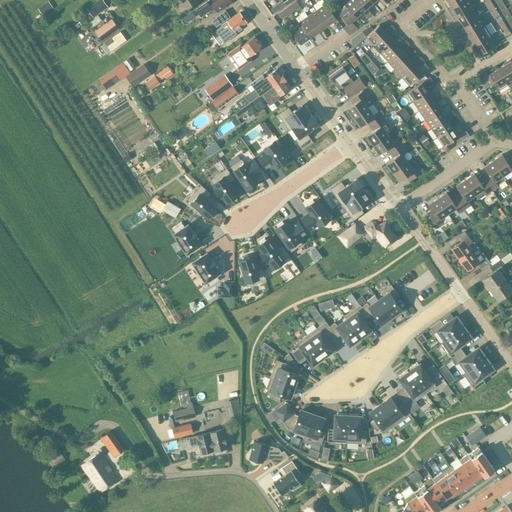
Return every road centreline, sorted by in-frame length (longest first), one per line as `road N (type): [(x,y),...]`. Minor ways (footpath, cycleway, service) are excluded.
road 1 (unclassified): [(274,511),(244,475),(151,476),(112,425),(79,441),(0,398)]
road 2 (residential): [(233,223),(350,142)]
road 3 (residential): [(388,343),(319,390),(357,391)]
road 4 (residential): [(456,82),(400,27),(432,0)]
